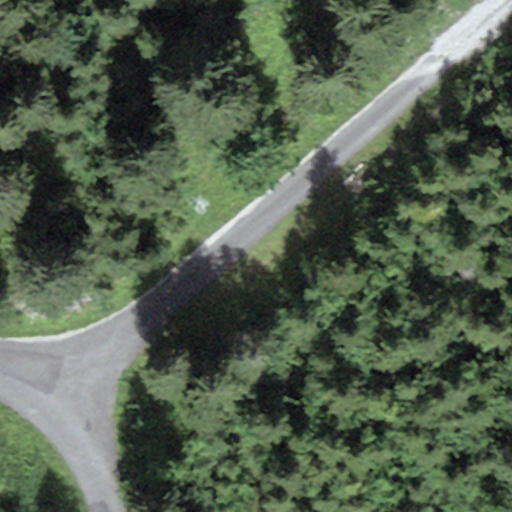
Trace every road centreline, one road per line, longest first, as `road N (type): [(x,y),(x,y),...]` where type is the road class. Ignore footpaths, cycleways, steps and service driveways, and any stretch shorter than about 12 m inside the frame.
road 1 (track): [(45,401),(511,7)]
road 2 (unclassified): [(0,377),(71,425),(95,458),(111,511)]
